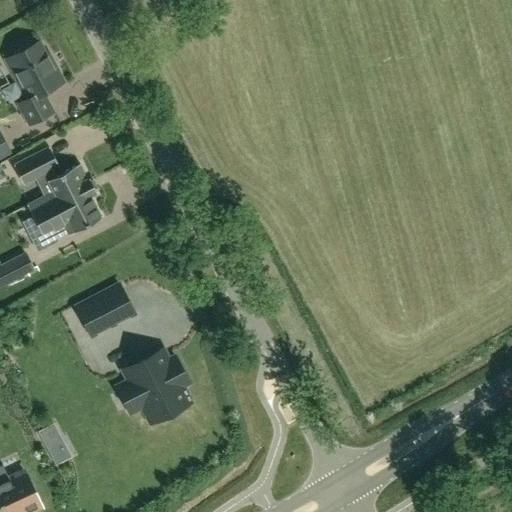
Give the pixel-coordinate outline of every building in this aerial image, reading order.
[(21,50),(6,58),(28,98),(19,102),(30,123),(53,110),(42,91),(63,80),(54,64),(52,65),(38,41),(34,43),(31,40),(21,45),(21,50)] [(61,221),(67,232),(99,216),(88,194),(95,190),(87,175),(86,176),(78,161),(59,171),(56,165),(57,164),(47,145),(12,163),(22,183),(37,175),(48,196),(29,206),(27,202),(25,203),(40,231),(61,221)] [(0,284),(33,268),(25,253),(0,266),(0,265),(0,284)] [(118,284),(76,306),(91,336),(97,333),(96,332),(108,325),(109,327),(116,323),(116,321),(128,315),(128,317),(134,314),(118,284)] [(123,368),(131,383),(118,390),(127,407),(140,401),(150,422),(190,402),(179,381),(181,380),(172,362),(170,363),(162,348),(123,368)] [(106,385),(114,382),(103,352),(95,355),(106,385)] [(194,428),(245,403),(239,392),(189,417),(194,428)] [(153,462),(164,498),(219,481),(239,475),(228,438),(153,462)] [(0,511),(25,511),(40,505),(24,472),(0,482),(0,511)]
